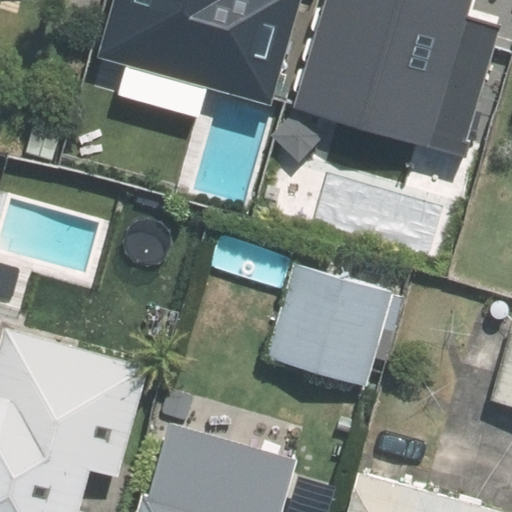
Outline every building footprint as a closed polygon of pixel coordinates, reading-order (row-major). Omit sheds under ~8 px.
[(99,0),(90,32),(260,82),(284,0),(99,0)] [(495,14),(467,6),(468,0),(319,0),(293,94),(458,142),(495,14)] [(374,198),(324,178),(305,225),(355,245),(374,198)] [(393,291),(291,261),(263,358),(365,388),(393,291)] [(511,319),(489,402),(511,408),(511,319)] [(144,368),(0,326),(0,511),(95,511),(74,506),(85,471),(112,478),(144,368)] [(280,511),(297,452),(165,414),(142,494),(135,492),(129,511),(280,511)] [(497,511),(353,471),(340,511),(497,511)]
